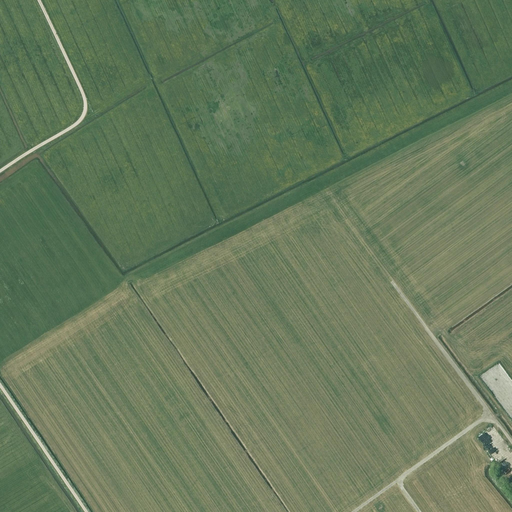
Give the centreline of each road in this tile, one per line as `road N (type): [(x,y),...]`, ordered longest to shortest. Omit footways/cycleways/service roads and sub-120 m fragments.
road 1 (unclassified): [(0,171),(84,111),(38,0)]
road 2 (unclassified): [(83,511),(0,388)]
